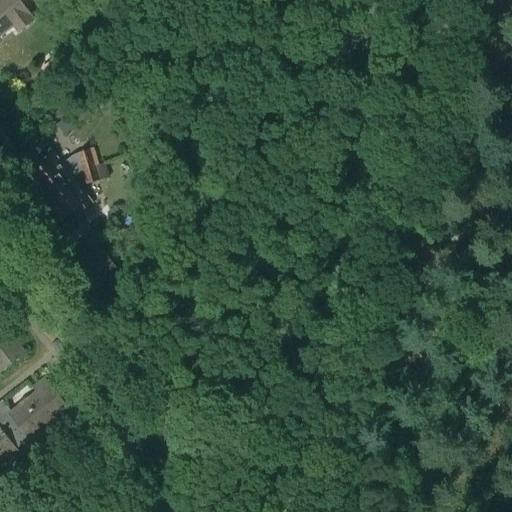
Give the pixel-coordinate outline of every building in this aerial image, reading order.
[(33,20),(21,4),(20,3),(24,0),(0,0),(0,36),(14,26),(19,32),(33,20)] [(63,69),(53,56),(40,67),(49,79),(63,69)] [(57,124),(65,135),(82,122),(77,108),(57,124)] [(43,188),(49,197),(72,179),(83,172),(82,166),(93,163),(89,150),(78,154),(72,155),(60,165),(52,154),(41,163),(44,166),(29,177),(40,191),(43,188)] [(97,175),(93,163),(82,166),(83,172),(85,178),(88,189),(100,185),(97,175)] [(105,167),(96,170),(100,184),(109,181),(105,167)] [(72,179),(49,197),(56,205),(53,208),(63,221),(78,210),(81,213),(92,205),(72,179)] [(115,267),(101,249),(91,257),(105,275),(115,267)] [(5,327),(0,330),(0,373),(26,353),(5,327)] [(0,429),(9,440),(21,431),(29,442),(70,410),(49,382),(11,412),(2,401),(0,402),(0,429)] [(10,440),(9,440),(0,429),(0,464),(18,450),(10,440)]
